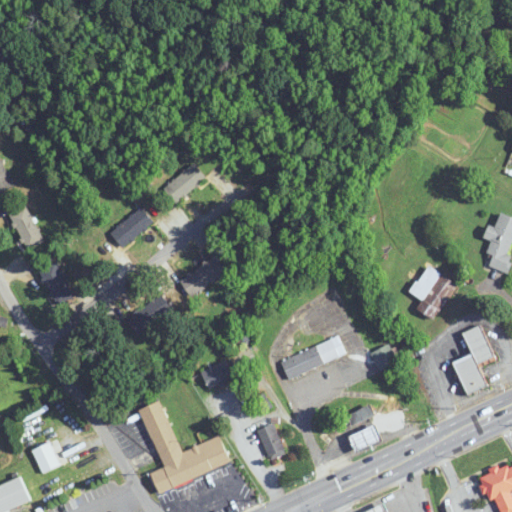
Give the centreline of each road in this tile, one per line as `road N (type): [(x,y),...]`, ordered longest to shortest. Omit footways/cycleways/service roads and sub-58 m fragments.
road 1 (residential): [(42,346),(278,166)]
road 2 (residential): [(152,511),(0,275)]
road 3 (primary): [(277,511),(511,406)]
road 4 (residential): [(330,486),(273,357)]
